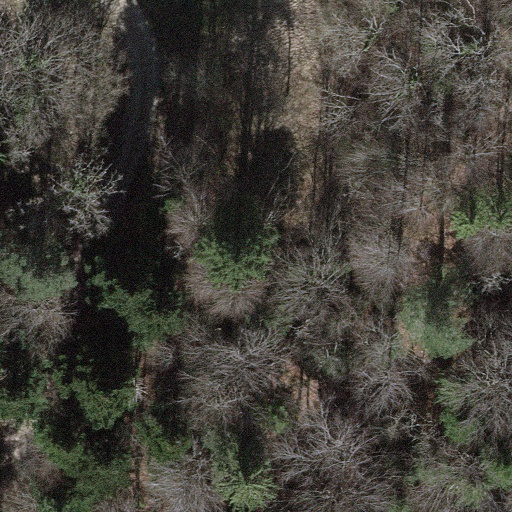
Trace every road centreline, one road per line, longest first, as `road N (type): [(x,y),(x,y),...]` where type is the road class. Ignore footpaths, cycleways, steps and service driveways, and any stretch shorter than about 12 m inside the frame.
road 1 (track): [(10,511),(17,425),(131,91),(137,36),(115,0)]
road 2 (track): [(182,511),(511,296)]
